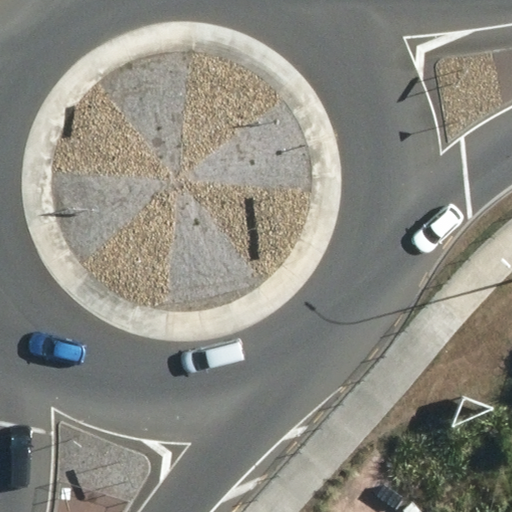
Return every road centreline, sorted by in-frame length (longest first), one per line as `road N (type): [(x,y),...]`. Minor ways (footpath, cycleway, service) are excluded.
road 1 (primary): [(280,375),(217,394),(151,395),(86,376),(29,339)]
road 2 (primary): [(342,19),(396,108),(406,167),(399,227)]
road 3 (primary): [(399,227),(355,315),(280,375)]
road 4 (secondary): [(10,511),(29,339)]
road 5 (secondary): [(280,375),(175,511)]
road 6 (primary): [(511,149),(462,175),(399,227)]
